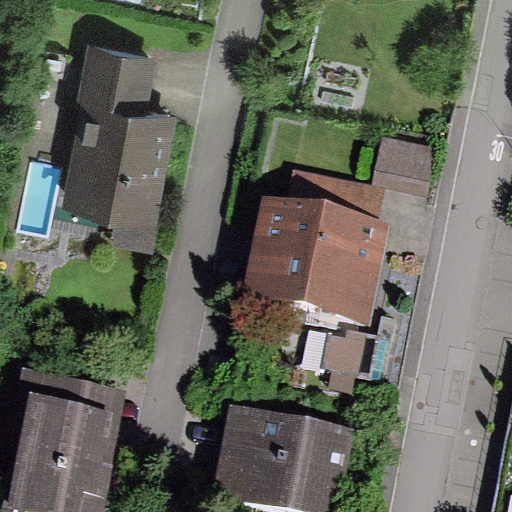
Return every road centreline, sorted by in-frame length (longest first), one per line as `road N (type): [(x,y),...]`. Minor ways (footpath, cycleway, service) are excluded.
road 1 (residential): [(417,511),(511,31)]
road 2 (residential): [(159,435),(245,0)]
